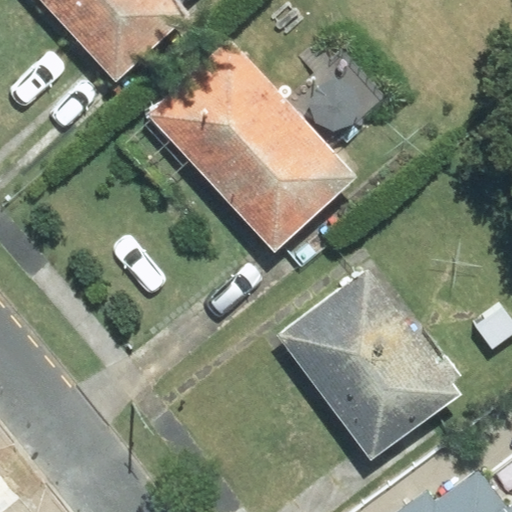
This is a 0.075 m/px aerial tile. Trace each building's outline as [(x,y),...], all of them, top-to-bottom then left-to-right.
[(169,0),(32,0),(96,72),(173,5),(169,0)] [(222,36),(136,114),(254,244),(340,165),(222,36)] [(267,337),(356,454),(441,390),(352,273),(267,337)] [(493,306),(468,326),(482,343),(508,323),(493,306)] [(511,511),(511,502),(500,511),(496,511),(458,461),(390,511),(511,511)]
